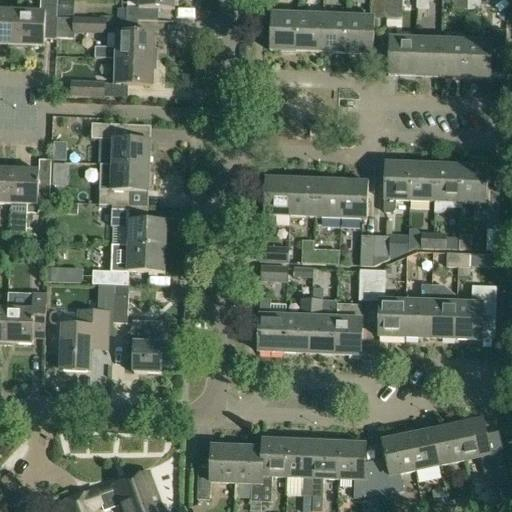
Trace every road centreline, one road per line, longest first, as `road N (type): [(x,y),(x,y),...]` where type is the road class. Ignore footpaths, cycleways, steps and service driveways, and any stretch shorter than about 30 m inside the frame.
road 1 (residential): [(511,109),(367,104),(370,84),(221,78)]
road 2 (residential): [(212,415),(219,116)]
road 3 (residential): [(212,415),(338,412),(498,375)]
road 4 (residential): [(219,116),(0,109)]
road 5 (residential): [(212,415),(0,407)]
road 6 (unknown): [(219,151),(327,154),(376,144)]
